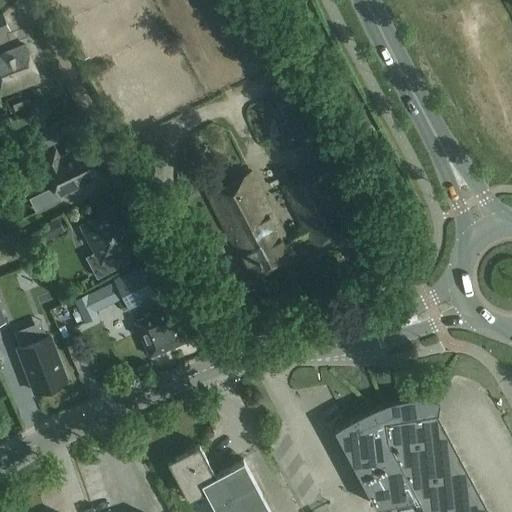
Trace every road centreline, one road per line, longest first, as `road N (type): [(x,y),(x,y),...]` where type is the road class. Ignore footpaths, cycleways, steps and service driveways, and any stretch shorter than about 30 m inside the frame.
road 1 (residential): [(225,361),(35,0)]
road 2 (secondary): [(487,230),(365,0)]
road 3 (tertiary): [(0,466),(225,361)]
road 4 (tertiary): [(225,361),(322,349),(463,302)]
